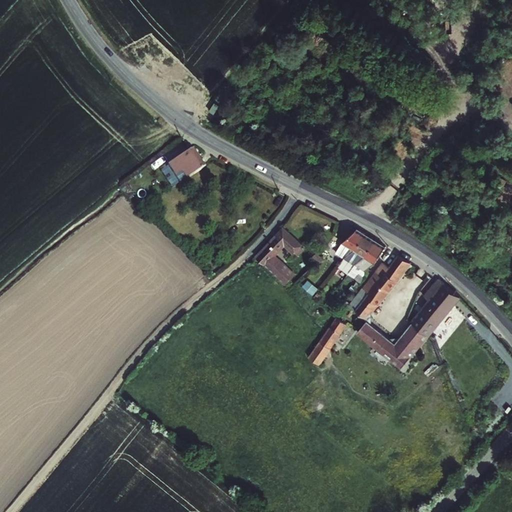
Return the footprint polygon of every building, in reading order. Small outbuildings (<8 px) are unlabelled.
[(194,176),(217,161),(205,144),(186,156),(182,159),(185,163),(194,176)] [(302,245),(303,244),(286,228),(277,238),(287,246),(295,253),(302,245)] [(364,234),(355,230),(340,244),(332,255),(340,264),(345,258),(355,250),(364,234)] [(370,238),(364,234),(355,250),(345,258),(340,264),(338,267),(348,275),(350,273),(353,268),(364,258),(374,240),(370,238)] [(282,252),(287,246),(277,238),(272,244),(282,252)] [(385,247),(374,240),(364,258),(353,268),(350,273),(362,284),(366,279),(367,270),(376,263),(385,247)] [(294,275),(277,260),(282,252),(272,244),(270,247),(257,259),(287,284),(294,275)] [(302,245),(295,253),(297,256),(305,248),(302,245)] [(417,260),(403,250),(400,255),(389,268),(383,263),(351,306),(367,319),(411,267),(417,260)] [(313,257),(318,262),(322,259),(317,254),(313,257)] [(395,344),(369,322),(360,333),(403,369),(460,299),(438,281),(424,298),(429,303),(395,344)] [(346,326),(338,319),(337,320),(318,344),(328,351),(336,340),(346,326)] [(328,351),(318,344),(309,358),(320,365),(328,351)]
